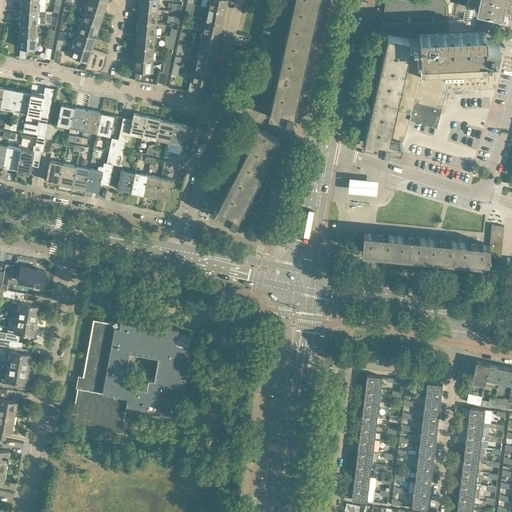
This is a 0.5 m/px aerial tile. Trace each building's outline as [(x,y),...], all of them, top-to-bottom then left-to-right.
[(21,0),(21,9),(40,10),(40,3),(38,3),(37,0),(21,0)] [(85,6),(87,7),(102,12),(106,0),(105,0),(89,0),(90,1),(87,0),(85,6)] [(140,0),(140,8),(156,9),(158,9),(158,3),(161,3),(161,0),(140,0)] [(201,0),(200,4),(205,5),(224,10),(226,0),(201,0)] [(293,0),(269,109),(267,116),(292,121),(294,114),(293,114),(318,0),(293,0)] [(406,33),(404,0),(391,0),(385,0),(384,5),(384,9),(383,12),(383,17),(382,21),(381,21),(380,22),(379,31),(397,35),(397,33),(406,33)] [(404,0),(406,33),(425,32),(423,0),(404,0)] [(441,0),(423,0),(425,32),(444,31),(444,29),(446,27),(445,5),(441,0)] [(511,0),(479,0),(477,10),(486,12),(485,18),(501,21),(502,16),(511,18),(511,14),(511,0)] [(192,3),(187,1),(184,14),(192,16),(195,3),(192,3)] [(171,7),(171,10),(175,11),(181,12),(182,4),(177,3),(172,3),(171,7)] [(203,18),(206,19),(221,22),(224,10),(205,5),(202,18),(203,18)] [(82,18),(84,19),(99,24),(102,12),(87,7),(86,12),(84,12),(82,18)] [(155,15),(156,9),(140,8),(139,20),(154,21),(157,22),(157,15),(155,15)] [(21,9),(20,22),(36,23),(39,23),(45,23),(46,11),(40,10),(21,9)] [(78,30),(80,31),(95,36),(99,24),(84,19),(82,24),(80,24),(78,30)] [(201,30),(203,31),(219,34),(221,22),(206,19),(205,24),(202,23),(201,30)] [(138,32),(155,34),(156,27),(154,27),(154,21),(139,20),(138,32)] [(20,22),(19,34),(38,35),(39,23),(36,23),(20,22)] [(485,29),(473,30),(467,30),(467,31),(444,32),(444,31),(425,32),(406,33),(397,33),(397,35),(379,31),(375,46),(375,49),(374,52),(374,55),(373,60),(372,59),(371,66),(370,70),(370,73),(369,79),(368,86),(366,85),(365,93),(364,96),(364,102),(364,105),(362,111),(361,111),(359,118),(359,121),(359,125),(358,130),(357,137),(363,139),(363,142),(384,146),(384,145),(388,146),(388,147),(394,148),(394,147),(400,149),(409,119),(422,122),(436,125),(444,98),(446,89),(496,87),(505,46),(498,45),(499,42),(495,41),(495,40),(490,39),(489,40),(486,39),(485,29)] [(74,42),(76,42),(91,47),(95,36),(80,31),(78,36),(76,35),(74,42)] [(216,47),(219,34),(203,31),(202,36),(200,36),(198,43),(200,43),(216,47)] [(138,32),(136,44),(152,46),(154,46),(155,34),(138,32)] [(19,34),(18,47),(36,48),(37,41),(41,41),(42,36),(38,35),(19,34)] [(168,48),(173,49),(175,36),(171,35),(170,35),(166,35),(164,47),(168,48)] [(87,60),(91,47),(76,42),(75,48),(72,48),(70,54),(87,60)] [(213,59),(216,47),(200,43),(199,49),(197,48),(195,55),(198,55),(213,59)] [(136,44),(135,57),(151,58),(153,58),(154,52),(152,52),(152,46),(136,44)] [(55,53),(53,59),(60,61),(62,54),(55,53)] [(193,67),(195,67),(211,71),(213,59),(198,55),(196,61),(194,60),(193,67)] [(135,57),(134,70),(136,70),(135,80),(144,82),(145,71),(152,72),(153,64),(151,64),(151,58),(135,57)] [(165,83),(170,61),(164,60),(162,71),(159,70),(157,81),(165,83)] [(192,72),(190,80),(208,84),(211,71),(195,67),(194,73),(192,72)] [(18,89),(5,87),(1,105),(2,105),(14,108),(18,89)] [(27,110),(28,110),(31,92),(18,89),(14,108),(13,113),(19,114),(20,109),(27,110)] [(28,110),(27,112),(39,114),(38,121),(39,121),(47,123),(51,100),(43,98),(44,94),(43,94),(31,92),(28,110)] [(71,124),(75,106),(61,104),(57,121),(58,121),(71,124)] [(84,127),(88,109),(75,106),(71,124),(72,124),(84,127)] [(97,129),(98,129),(101,112),(88,109),(84,127),(85,127),(97,129)] [(112,125),(114,114),(101,112),(98,129),(105,131),(105,133),(110,134),(110,132),(113,133),(115,125),(112,125)] [(122,122),(118,138),(119,139),(125,140),(128,140),(130,130),(144,133),(147,115),(133,112),(132,120),(131,120),(130,122),(131,123),(131,124),(122,122)] [(155,140),(156,136),(160,118),(147,115),(144,133),(150,135),(149,139),(155,140)] [(169,139),(170,139),(173,121),(160,118),(156,136),(169,139)] [(38,125),(37,135),(38,135),(38,136),(45,137),(46,137),(49,123),(47,123),(39,121),(38,125)] [(170,139),(169,141),(182,144),(183,142),(186,124),(173,121),(170,139)] [(49,123),(46,137),(53,139),(55,125),(50,124),(49,123)] [(216,206),(213,212),(236,224),(237,221),(279,139),(256,127),(256,128),(216,206)] [(45,137),(38,136),(36,147),(34,147),(34,150),(20,148),(17,166),(30,168),(31,165),(38,166),(41,151),(42,151),(45,137)] [(50,152),(53,139),(46,137),(45,137),(42,151),(44,151),(50,153),(50,152)] [(112,137),(109,150),(116,151),(119,139),(118,138),(112,137)] [(119,139),(116,151),(122,153),(125,140),(119,139)] [(16,166),(17,166),(20,148),(7,145),(3,163),(4,163),(16,166)] [(109,150),(107,163),(113,164),(116,151),(109,150)] [(122,153),(116,151),(113,164),(120,165),(122,166),(123,162),(120,162),(122,153)] [(169,152),(168,158),(180,161),(182,154),(169,152)] [(46,178),(59,180),(63,163),(49,160),(48,166),(47,168),(48,168),(46,178)] [(164,160),(163,167),(179,170),(180,164),(164,160)] [(89,168),(85,188),(93,190),(94,187),(98,188),(99,188),(100,182),(108,184),(109,185),(113,164),(107,163),(104,162),(103,166),(99,165),(98,169),(89,168)] [(76,165),(63,163),(59,180),(60,180),(72,183),(76,165)] [(76,165),(72,183),(73,183),(77,184),(77,186),(85,188),(89,168),(76,165)] [(130,189),(131,189),(135,171),(121,168),(117,186),(118,186),(130,189)] [(148,174),(135,171),(131,189),(143,192),(144,192),(148,174)] [(157,194),(161,176),(148,174),(144,192),(157,194)] [(174,179),(161,176),(157,194),(170,197),(174,179)] [(395,235),(382,234),(363,232),(363,233),(363,237),(361,252),(393,255),(395,235)] [(426,238),(413,237),(395,235),(393,255),(424,258),(426,238)] [(458,242),(444,240),(426,238),(424,258),(456,261),(458,242)] [(488,258),(489,247),(489,245),(458,242),(456,261),(488,264),(488,258)] [(499,255),(501,256),(502,249),(489,247),(488,258),(490,258),(490,254),(494,255),(494,257),(498,258),(499,255)] [(1,287),(8,288),(12,265),(5,263),(4,272),(1,287)] [(34,284),(42,285),(45,271),(21,266),(18,281),(32,283),(32,284),(33,284),(33,285),(34,285),(34,284)] [(36,318),(39,305),(33,304),(33,301),(26,300),(26,299),(18,298),(19,292),(9,290),(7,290),(8,288),(1,287),(0,292),(0,295),(12,298),(11,301),(19,303),(17,315),(36,318)] [(14,331),(20,332),(24,333),(25,332),(33,334),(36,318),(17,315),(14,331)] [(183,390),(191,347),(186,346),(186,344),(188,344),(190,333),(179,331),(179,333),(177,333),(178,328),(120,317),(120,321),(115,320),(112,322),(93,318),(82,381),(78,384),(72,416),(93,419),(92,425),(121,430),(123,421),(126,407),(173,415),(177,389),(183,390)] [(0,330),(0,337),(6,339),(18,341),(19,334),(7,332),(0,330)] [(9,346),(6,362),(28,366),(30,354),(27,353),(28,349),(9,346)] [(471,381),(484,383),(488,363),(475,360),(471,381)] [(5,362),(1,382),(11,384),(11,383),(16,384),(16,381),(25,382),(28,366),(6,362),(5,362)] [(488,363),(484,383),(497,386),(498,381),(501,366),(488,363)] [(511,368),(501,366),(498,381),(510,383),(511,375),(511,368)] [(367,374),(365,387),(380,389),(382,376),(367,374)] [(426,394),(441,396),(442,384),(427,382),(426,394)] [(365,387),(364,399),(379,401),(380,389),(365,387)] [(468,393),(466,401),(476,404),(479,404),(480,400),(480,399),(481,396),(478,395),(473,394),(473,391),(469,390),(468,393)] [(426,394),(424,407),(439,409),(441,396),(426,394)] [(0,398),(0,413),(14,416),(17,401),(0,398)] [(364,399),(362,412),(377,414),(379,401),(364,399)] [(422,419),(438,421),(439,409),(424,407),(422,419)] [(470,407),(468,420),(483,421),(484,409),(470,407)] [(362,412),(361,424),(376,426),(377,414),(362,412)] [(0,428),(12,431),(14,416),(0,413),(0,428)] [(422,419),(421,432),(436,434),(438,421),(422,419)] [(468,420),(466,432),(481,434),(482,426),(494,428),(495,423),(483,421),(468,420)] [(361,424),(359,437),(374,439),(376,426),(361,424)] [(419,444),(434,446),(436,434),(421,432),(419,444)] [(466,432),(465,444),(480,446),(481,439),(493,440),(501,442),(502,436),(481,434),(466,432)] [(359,437),(357,449),(373,451),(374,439),(359,437)] [(433,459),(434,446),(419,444),(418,457),(433,459)] [(463,457),(478,459),(484,459),(485,447),(480,446),(465,444),(463,457)] [(0,462),(6,464),(8,451),(1,449),(2,446),(0,445),(0,462)] [(357,449),(356,462),(371,464),(373,451),(357,449)] [(416,469),(431,471),(433,459),(418,457),(416,469)] [(463,457),(462,469),(477,471),(478,459),(463,457)] [(356,462),(354,474),(369,476),(371,464),(356,462)] [(430,483),(431,471),(416,469),(415,482),(430,483)] [(462,469),(460,482),(475,484),(477,471),(462,469)] [(354,474),(353,487),(368,489),(369,476),(354,474)] [(413,494),(428,496),(430,483),(415,482),(413,494)] [(459,494),(474,496),(479,497),(481,484),(475,484),(460,482),(459,494)] [(366,501),(368,489),(353,487),(351,499),(366,501)] [(427,508),(428,496),(413,494),(412,506),(427,508)] [(459,494),(457,507),(472,509),(474,496),(459,494)] [(358,511),(360,505),(346,502),(344,510),(352,511),(358,511)]
